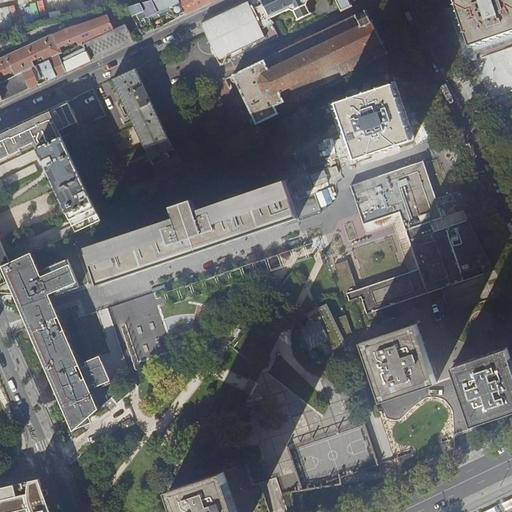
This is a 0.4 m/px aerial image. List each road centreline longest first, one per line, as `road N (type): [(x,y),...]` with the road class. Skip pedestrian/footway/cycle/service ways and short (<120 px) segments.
road 1 (residential): [(235,0),(0,110)]
road 2 (secondary): [(399,0),(511,220)]
road 3 (residential): [(0,340),(68,511)]
road 4 (primary): [(511,450),(383,511)]
